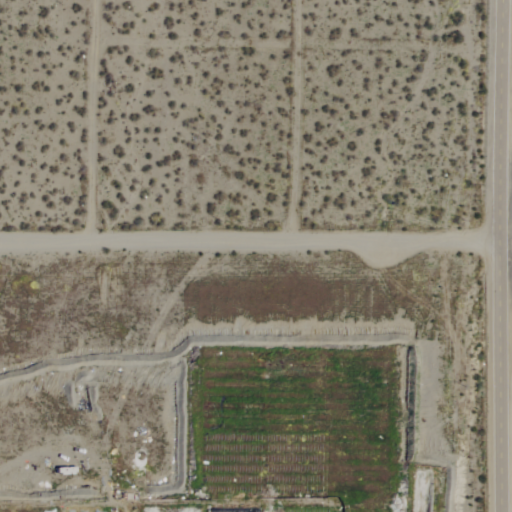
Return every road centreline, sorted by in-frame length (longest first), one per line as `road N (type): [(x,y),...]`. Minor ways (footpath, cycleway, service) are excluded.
road 1 (residential): [(0,245),(511,249)]
road 2 (tertiary): [(511,319),(509,0)]
